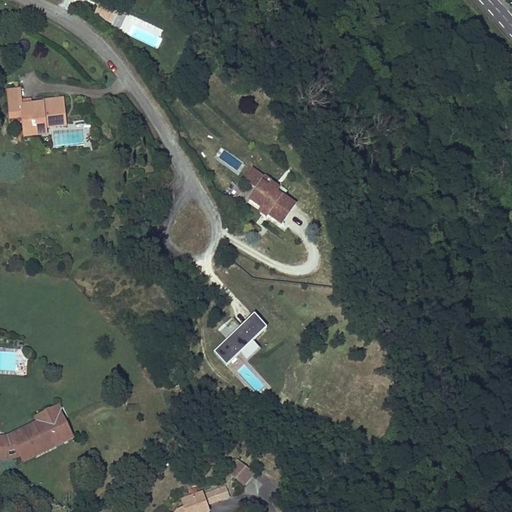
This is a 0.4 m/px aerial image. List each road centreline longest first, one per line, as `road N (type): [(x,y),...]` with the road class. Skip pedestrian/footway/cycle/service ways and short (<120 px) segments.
road 1 (residential): [(27,0),(72,22),(118,61),(186,177)]
road 2 (residential): [(186,177),(207,207),(214,242),(199,258),(169,247),(169,219),(181,194)]
